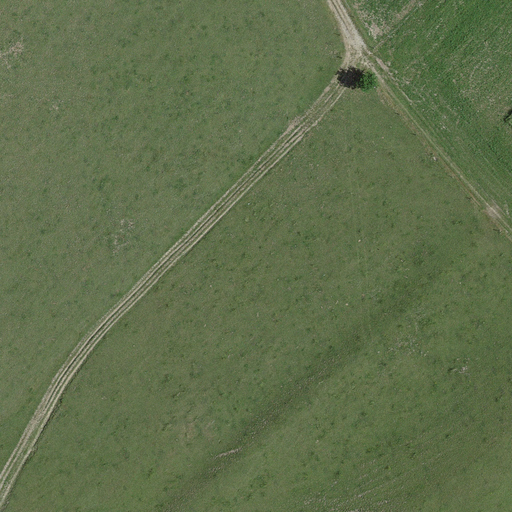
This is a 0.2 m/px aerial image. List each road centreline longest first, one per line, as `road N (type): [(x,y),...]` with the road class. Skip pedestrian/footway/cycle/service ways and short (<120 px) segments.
road 1 (track): [(363,55),(298,131),(94,332),(0,501)]
road 2 (track): [(332,0),(363,55),(511,219)]
